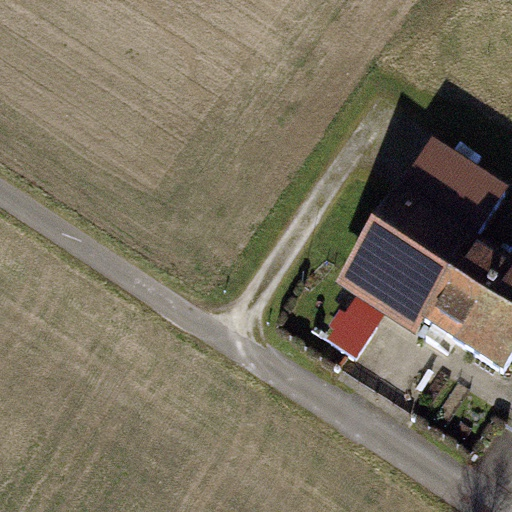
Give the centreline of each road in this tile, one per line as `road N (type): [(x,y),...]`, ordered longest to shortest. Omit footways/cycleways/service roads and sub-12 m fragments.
road 1 (residential): [(490,511),(226,338)]
road 2 (track): [(226,338),(0,189)]
